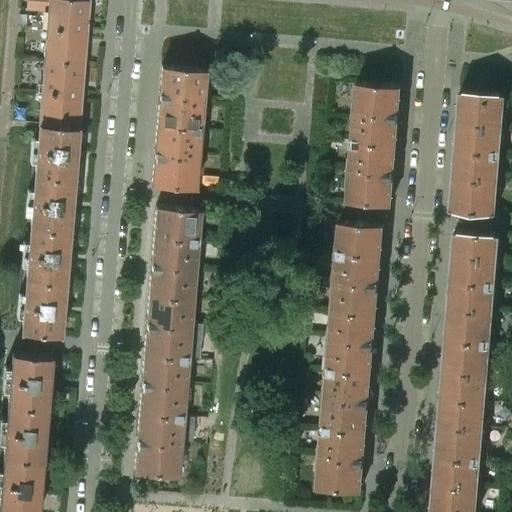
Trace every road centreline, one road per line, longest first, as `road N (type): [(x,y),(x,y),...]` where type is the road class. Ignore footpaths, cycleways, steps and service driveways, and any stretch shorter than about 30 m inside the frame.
road 1 (residential): [(130,0),(86,511)]
road 2 (residential): [(397,511),(439,0)]
